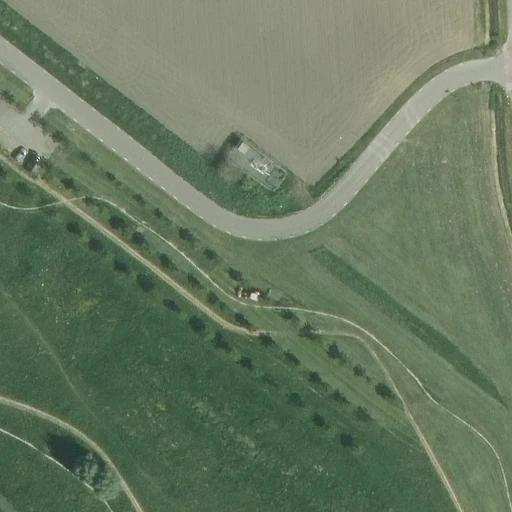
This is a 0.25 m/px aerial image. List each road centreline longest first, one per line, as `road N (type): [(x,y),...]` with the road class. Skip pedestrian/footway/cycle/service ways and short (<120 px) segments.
road 1 (unclassified): [(511,65),(453,77),(305,220),(243,231),(204,210),(0,49)]
road 2 (track): [(108,511),(85,483),(0,432)]
